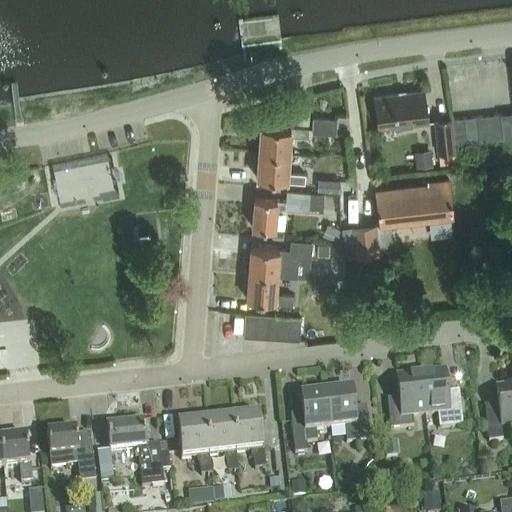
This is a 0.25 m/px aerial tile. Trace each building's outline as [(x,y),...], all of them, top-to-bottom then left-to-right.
[(423,90),(373,97),(378,129),(427,122),(423,90)] [(455,145),(511,138),(511,113),(452,120),(455,145)] [(336,134),(336,119),(313,118),(312,132),(336,134)] [(451,119),(433,121),(437,154),(455,152),(451,119)] [(258,151),(289,154),(291,135),(308,136),(308,127),(291,126),(291,128),(260,126),(258,151)] [(414,151),(416,167),(432,165),(431,149),(414,151)] [(288,172),(289,154),(258,151),(257,177),(287,179),(287,181),(305,182),(305,173),(288,172)] [(378,224),(352,227),(356,258),(378,255),(377,247),(386,246),(391,239),(390,225),(453,218),(449,180),(426,183),(426,185),(374,191),(378,224)] [(84,210),(0,214),(0,295),(114,288),(113,273),(129,272),(124,185),(83,187),(84,210)] [(274,230),(276,209),(323,213),(324,194),(286,191),(285,201),(254,199),(251,228),(274,230)] [(340,230),(326,224),(321,236),(335,242),(340,230)] [(248,274),(297,278),(298,259),(311,260),(311,249),(312,242),(289,241),(289,250),(250,247),(248,274)] [(277,277),(297,278),(248,274),(246,300),(274,302),(274,304),(292,305),(293,295),(275,294),(277,277)] [(330,289),(329,301),(341,302),(342,290),(330,289)] [(255,338),(256,316),(245,315),(243,338),(255,338)] [(266,339),(267,316),(256,316),(255,338),(266,339)] [(277,340),(278,317),(267,316),(266,339),(277,340)] [(288,341),(289,318),(278,317),(277,340),(288,341)] [(289,318),(288,341),(299,341),(300,318),(289,318)] [(462,427),(458,392),(446,394),(444,372),(420,375),(425,417),(437,415),(439,430),(462,427)] [(412,418),(425,417),(420,375),(396,378),(398,399),(386,401),(390,431),(413,428),(412,418)] [(488,444),(502,442),(500,430),(511,428),(511,385),(502,387),(502,389),(494,390),(496,406),(484,408),(488,444)] [(369,441),(365,407),(353,409),(351,392),(325,395),(329,431),(344,429),(345,444),(369,441)] [(315,433),(329,431),(325,395),(299,398),(301,415),(289,416),(294,455),(307,454),(305,444),(316,443),(315,433)] [(258,415),(231,418),(235,456),(252,454),(254,471),(264,470),(258,415)] [(231,418),(204,421),(208,459),(225,457),(227,474),(237,473),(235,456),(231,418)] [(204,421),(176,425),(180,462),(199,460),(201,477),(210,476),(208,459),(204,421)] [(136,451),(140,489),(163,487),(162,472),(169,472),(167,455),(160,456),(158,445),(146,447),(143,424),(105,429),(108,454),(136,451)] [(76,442),(75,432),(45,436),(49,470),(77,466),(80,490),(95,489),(90,440),(76,442)] [(20,485),(32,484),(30,466),(28,466),(25,438),(0,441),(0,447),(2,469),(18,468),(20,485)] [(398,443),(383,444),(385,459),(400,457),(398,443)] [(100,484),(111,482),(108,454),(96,456),(100,484)] [(372,463),(363,474),(376,484),(385,474),(372,463)] [(277,473),(267,474),(268,490),(278,490),(277,473)] [(304,485),(292,486),(293,500),(305,499),(304,485)] [(231,489),(212,491),(214,505),(233,502),(231,489)] [(212,491),(202,493),(203,506),(214,505),(212,491)] [(40,511),(39,493),(27,494),(28,511),(40,511)] [(441,511),(439,493),(422,495),(423,511),(441,511)] [(103,511),(102,496),(86,498),(87,511),(103,511)] [(303,511),(303,503),(290,504),(291,511),(303,511)] [(511,511),(511,503),(499,504),(499,511),(476,511),(472,511),(511,511)]
